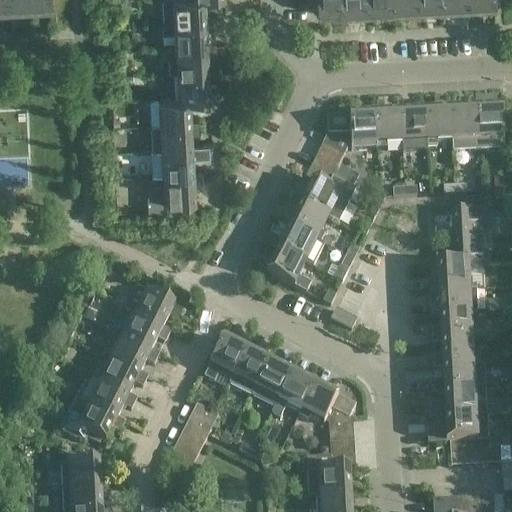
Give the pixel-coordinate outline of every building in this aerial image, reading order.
[(0,0),(0,14),(8,14),(7,0),(0,0)] [(7,0),(8,14),(30,13),(28,0),(7,0)] [(28,0),(30,13),(52,12),(51,0),(28,0)] [(163,0),(164,23),(174,23),(213,20),(212,19),(204,19),(203,6),(212,6),(211,0),(163,0)] [(316,0),(317,16),(343,15),(342,0),(316,0)] [(342,0),(343,15),(369,14),(367,0),(342,0)] [(367,0),(369,14),(394,12),(393,0),(367,0)] [(393,0),(394,12),(419,11),(418,0),(393,0)] [(418,0),(419,11),(444,10),(443,0),(418,0)] [(443,0),(444,10),(470,8),(469,0),(443,0)] [(495,0),(469,0),(470,8),(496,7),(495,0)] [(213,20),(174,23),(176,47),(163,48),(214,46),(214,44),(206,44),(205,31),(213,31),(213,20)] [(214,46),(163,48),(164,59),(168,59),(168,73),(169,73),(177,73),(216,71),(215,69),(207,70),(206,57),(215,56),(214,46)] [(216,71),(177,73),(169,73),(171,98),(159,99),(208,97),(208,82),(216,82),(216,71)] [(208,97),(159,99),(160,125),(199,123),(199,121),(190,122),(190,109),(198,109),(197,98),(208,98),(208,97)] [(501,110),(475,111),(477,153),(503,152),(502,128),(501,110)] [(475,111),(449,113),(451,142),(451,154),(477,153),(475,111)] [(449,113),(424,114),(426,144),(451,142),(449,113)] [(424,114),(399,115),(401,145),(402,154),(426,153),(426,144),(424,114)] [(399,115),(374,117),(375,146),(376,151),(386,150),(386,146),(401,145),(399,115)] [(349,136),(327,137),(321,148),(342,159),(348,148),(351,148),(351,152),(361,151),(361,147),(375,146),(374,117),(348,118),(349,136)] [(199,123),(160,125),(151,126),(152,150),(209,147),(209,146),(192,147),(191,134),(199,133),(199,123)] [(209,147),(152,150),(150,151),(151,176),(163,175),(202,173),(202,171),(193,172),(193,159),(209,158),(209,147)] [(342,159),(321,148),(316,158),(337,169),(342,159)] [(337,169),(316,158),(305,180),(312,183),(326,190),(337,169)] [(202,173),(163,175),(165,201),(195,200),(194,184),(202,183),(202,173)] [(326,190),(312,183),(300,207),(327,220),(332,222),(336,214),(332,211),(339,197),(326,190)] [(453,197),(466,196),(465,187),(453,188),(453,197)] [(453,197),(453,188),(442,189),(442,197),(453,197)] [(403,199),(403,190),(391,191),(392,199),(403,199)] [(403,199),(415,198),(415,190),(403,190),(403,199)] [(493,200),(505,200),(505,191),(493,192),(493,200)] [(327,220),(300,207),(289,229),(320,244),(324,236),(320,234),(327,220)] [(451,214),(452,240),(487,238),(485,212),(451,214)] [(320,244),(289,229),(278,252),(307,267),(307,266),(312,269),(324,246),(320,244)] [(442,231),(434,232),(434,242),(442,242),(442,231)] [(487,238),(452,240),(453,265),(453,266),(488,264),(487,238)] [(353,261),(358,251),(351,247),(346,257),(353,261)] [(307,267),(278,252),(266,275),(305,295),(310,285),(300,280),(307,267)] [(443,256),(435,257),(436,282),(428,282),(429,292),(467,290),(466,266),(488,265),(488,264),(453,266),(453,265),(444,266),(443,256)] [(353,261),(346,257),(340,268),(348,272),(353,261)] [(181,312),(147,295),(137,290),(125,313),(131,316),(170,335),(170,334),(163,330),(168,318),(176,322),(181,312)] [(479,290),(467,290),(429,292),(429,294),(437,294),(438,307),(429,308),(430,318),(468,315),(480,315),(479,290)] [(322,304),(330,308),(335,297),(327,293),(322,304)] [(92,324),(96,316),(86,311),(83,319),(92,324)] [(335,312),(330,322),(350,332),(356,322),(335,312)] [(468,315),(430,318),(430,319),(438,319),(439,332),(430,332),(431,343),(469,341),(468,315)] [(170,335),(131,316),(119,338),(158,358),(159,356),(151,352),(157,341),(165,345),(170,335)] [(158,358),(119,338),(108,361),(147,380),(148,379),(140,375),(146,363),(153,367),(158,358)] [(246,352),(223,341),(203,380),(213,385),(219,373),(233,379),(246,352)] [(469,341),(431,343),(431,345),(439,344),(440,357),(432,358),(432,368),(471,366),(475,366),(474,356),(470,356),(469,341)] [(269,364),(246,352),(233,379),(255,391),(269,364)] [(147,380),(108,361),(103,369),(108,372),(101,385),(135,403),(136,401),(129,397),(134,385),(142,389),(147,380)] [(291,375),(269,364),(255,391),(251,399),(273,410),(270,416),(271,416),(291,375)] [(471,366),(432,368),(432,370),(441,369),(442,382),(433,383),(434,394),(477,391),(476,381),(472,382),(471,366)] [(314,387),(291,375),(271,416),(280,420),(286,406),(300,413),(314,387)] [(135,403),(101,385),(97,382),(92,393),(96,394),(90,408),(124,425),(125,423),(117,420),(123,408),(131,412),(135,403)] [(355,408),(314,387),(300,413),(324,425),(324,424),(328,426),(352,425),(352,422),(348,420),(355,408)] [(477,391),(434,394),(434,395),(442,395),(443,408),(435,408),(435,419),(486,416),(484,391),(477,391)] [(124,425),(90,408),(85,405),(81,414),(85,417),(78,431),(104,444),(111,430),(119,434),(124,425)] [(196,407),(191,418),(212,429),(218,418),(196,407)] [(486,416),(435,419),(435,420),(444,420),(445,433),(426,434),(427,445),(448,444),(461,444),(473,443),(485,442),(487,442),(486,416)] [(212,429),(191,418),(185,429),(207,439),(212,429)] [(352,425),(328,426),(329,459),(330,471),(348,471),(354,470),(352,425)] [(207,439),(185,429),(180,439),(201,450),(207,439)] [(219,444),(226,448),(232,436),(224,433),(219,444)] [(201,450),(180,439),(175,450),(196,461),(201,450)] [(249,459),(253,452),(257,444),(247,440),(243,447),(242,446),(238,454),(249,459)] [(485,442),(473,443),(474,467),(486,466),(485,442)] [(497,442),(487,442),(485,442),(486,466),(498,466),(497,442)] [(473,443),(461,444),(462,467),(474,467),(473,443)] [(461,444),(448,444),(450,468),(462,467),(461,444)] [(196,461),(175,450),(169,461),(190,472),(196,461)] [(264,457),(253,452),(249,459),(260,465),(264,457)] [(348,471),(330,471),(329,459),(306,460),(308,500),(320,500),(319,498),(349,496),(348,471)] [(190,472),(169,461),(163,473),(184,483),(190,472)] [(69,477),(70,491),(108,490),(108,488),(99,488),(99,475),(107,475),(106,463),(64,466),(64,477),(69,477)] [(511,469),(502,469),(501,482),(511,481),(511,469)] [(511,482),(502,484),(503,497),(511,496),(511,482)] [(108,490),(70,491),(65,491),(66,502),(70,502),(70,511),(100,511),(100,500),(108,500),(108,490)] [(350,511),(349,496),(319,498),(320,500),(320,511),(350,511)] [(492,511),(492,498),(479,499),(480,511),(492,511)] [(502,498),(492,498),(492,511),(504,511),(504,499),(502,499),(502,498)] [(480,511),(479,499),(468,500),(468,511),(480,511)] [(456,511),(456,500),(444,501),(444,511),(456,511)] [(468,511),(468,500),(456,500),(456,511),(468,511)] [(444,511),(444,501),(431,501),(431,511),(444,511)]
